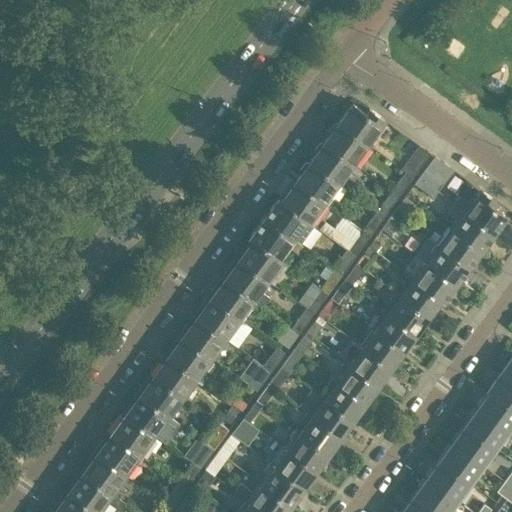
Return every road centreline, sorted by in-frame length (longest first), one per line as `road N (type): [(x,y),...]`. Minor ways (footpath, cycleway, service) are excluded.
road 1 (residential): [(7,511),(343,58)]
road 2 (primary): [(0,374),(295,0)]
road 3 (residential): [(350,511),(511,290)]
road 4 (residential): [(511,175),(343,58)]
